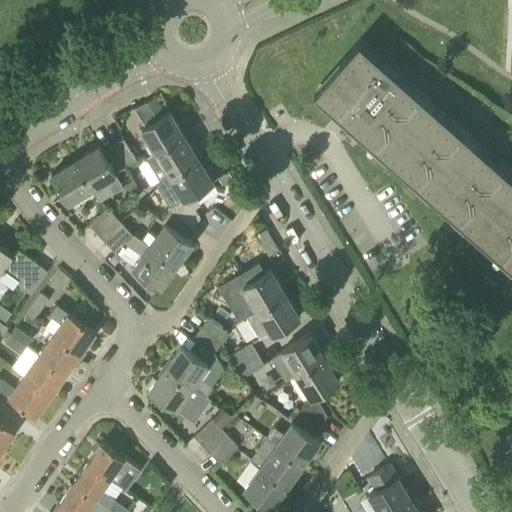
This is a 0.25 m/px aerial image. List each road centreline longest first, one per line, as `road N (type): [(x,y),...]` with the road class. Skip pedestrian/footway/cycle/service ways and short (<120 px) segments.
road 1 (residential): [(400,379),(279,171)]
road 2 (residential): [(279,171),(164,322),(139,328)]
road 3 (residential): [(139,328),(0,167)]
road 4 (tertiary): [(0,149),(158,48)]
road 5 (residential): [(400,379),(296,511)]
road 6 (residential): [(220,511),(106,388)]
road 7 (residential): [(483,511),(400,379)]
road 8 (residential): [(13,511),(106,388)]
road 9 (residential): [(279,171),(216,63)]
